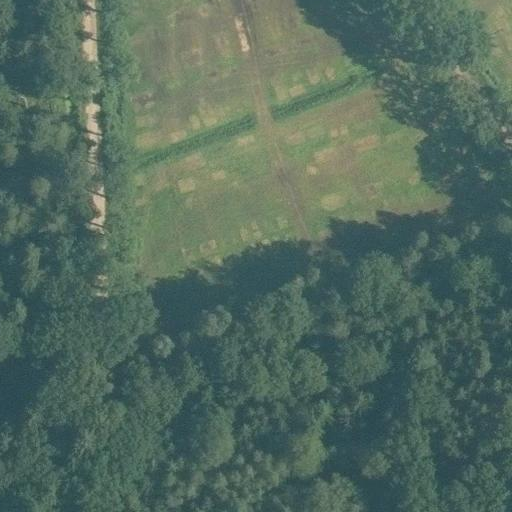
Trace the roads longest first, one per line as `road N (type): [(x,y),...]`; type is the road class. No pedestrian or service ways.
road 1 (track): [(110,511),(91,0)]
road 2 (track): [(511,143),(403,0)]
